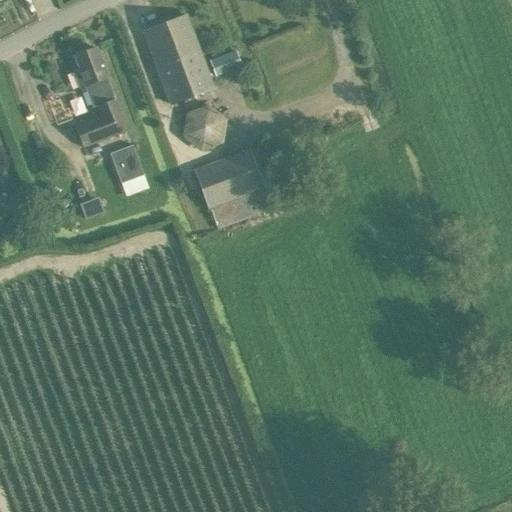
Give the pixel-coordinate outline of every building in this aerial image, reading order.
[(170,105),(213,89),(186,17),(143,33),(170,105)] [(75,58),(80,70),(74,73),(80,88),(89,85),(100,115),(74,125),(83,148),(126,131),(106,78),(108,77),(97,49),(75,58)] [(236,50),(209,61),(215,76),(242,66),(236,50)] [(200,152),(223,144),(227,120),(208,104),(185,113),(182,137),(200,152)] [(132,145),(110,154),(121,184),(143,175),(132,145)] [(259,149),(250,152),(258,175),(268,171),(259,149)] [(210,210),(264,189),(258,175),(250,152),(195,173),(210,210)]
